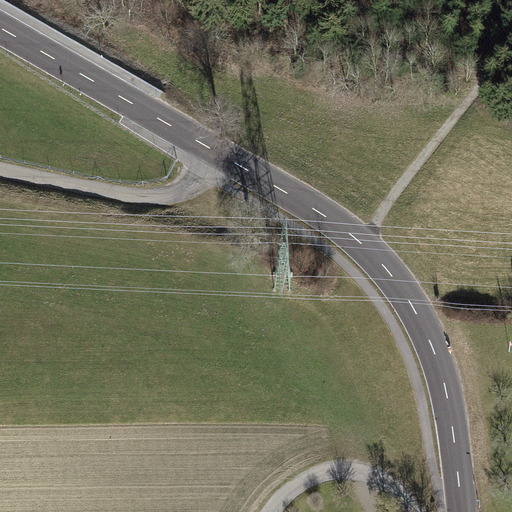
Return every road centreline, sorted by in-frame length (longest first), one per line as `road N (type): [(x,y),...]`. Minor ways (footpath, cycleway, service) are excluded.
road 1 (tertiary): [(219,155),(316,211),(365,248),(408,296),(438,365),(462,511)]
road 2 (tertiary): [(0,28),(219,155)]
road 3 (residential): [(219,155),(186,191),(134,200),(0,170)]
road 4 (residential): [(416,511),(382,476),(335,469),(293,485),(271,511)]
